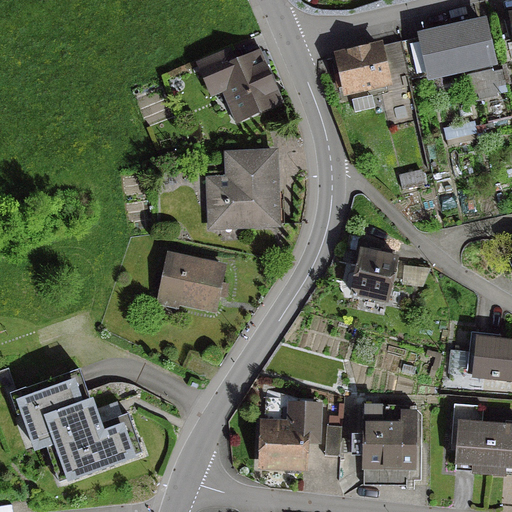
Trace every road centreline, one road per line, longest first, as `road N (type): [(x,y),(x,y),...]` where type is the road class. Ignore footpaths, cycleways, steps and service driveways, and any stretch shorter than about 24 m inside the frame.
road 1 (residential): [(332,175),(323,230),(300,287),(186,477)]
road 2 (residential): [(419,511),(241,496),(186,477)]
road 3 (residential): [(332,175),(374,195),(455,269),(511,302)]
road 4 (residential): [(455,0),(290,38)]
road 5 (residential): [(290,38),(329,144),(332,175)]
